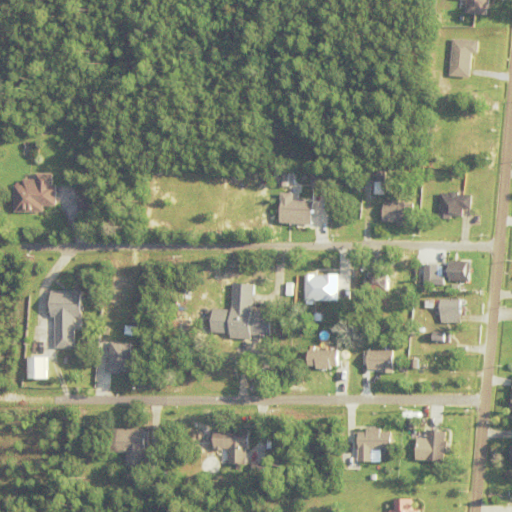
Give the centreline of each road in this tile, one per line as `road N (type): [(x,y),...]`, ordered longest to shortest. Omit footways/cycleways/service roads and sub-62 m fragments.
road 1 (residential): [(506,246),(0,252)]
road 2 (residential): [(489,399),(0,400)]
road 3 (residential): [(477,511),(511,175)]
